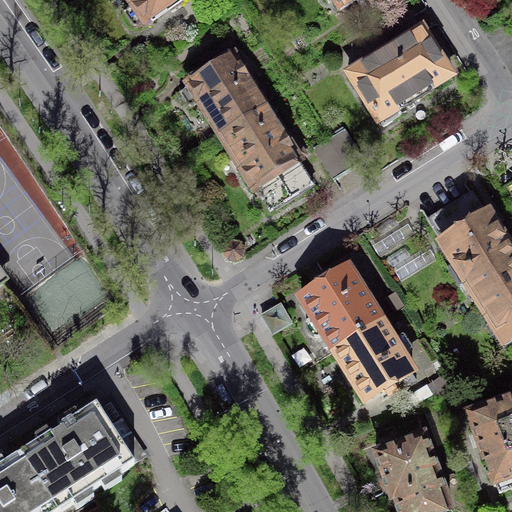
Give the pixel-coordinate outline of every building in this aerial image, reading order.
[(179,0),(127,0),(145,24),(178,1),(179,0)] [(333,0),(340,11),(357,0),(363,0),(371,12),(390,0),(333,0)] [(380,121),(384,127),(402,116),(398,110),(451,77),(427,40),(422,31),(418,34),(413,26),(408,19),(383,35),(392,50),(350,76),(379,122),(380,121)] [(221,137),(266,109),(233,57),(222,64),(188,85),(221,137)] [(290,148),(266,109),(221,137),(253,189),(254,188),(270,214),(313,187),(297,161),(306,155),(302,149),(298,142),(290,148)] [(344,130),(329,140),(346,167),(353,163),(359,159),(363,164),(364,163),(344,130)] [(346,167),(329,140),(314,149),(334,182),(336,181),(332,175),(339,171),(346,167)] [(478,304),(511,283),(511,254),(504,241),(504,240),(501,235),(498,230),(497,230),(488,215),(486,216),(472,194),(428,221),(442,244),(441,245),(455,267),(449,271),(460,288),(466,285),(478,304)] [(236,245),(232,244),(226,248),(224,255),(228,261),(235,263),(241,259),(243,251),(239,245),(236,245)] [(333,352),(380,323),(348,271),(324,286),(301,301),(313,320),(307,323),(306,325),(306,328),(306,330),(307,332),(308,334),(309,336),(311,338),(313,339),(315,340),(317,340),(323,336),(333,352)] [(511,283),(478,304),(505,347),(511,342),(511,283)] [(271,312),(262,317),(272,336),(291,325),(281,306),(271,312)] [(413,374),(380,323),(333,352),(365,404),(389,389),(413,374)] [(511,399),(468,416),(478,443),(494,486),(496,485),(499,495),(511,490),(511,399)] [(56,511),(60,511),(134,466),(129,458),(142,449),(122,419),(109,427),(96,407),(60,430),(61,432),(57,435),(52,437),(51,435),(20,455),(56,511)] [(396,500),(400,511),(444,511),(450,510),(424,438),(376,455),(388,489),(392,501),(396,500)] [(0,511),(56,511),(20,455),(0,468),(0,511)]
